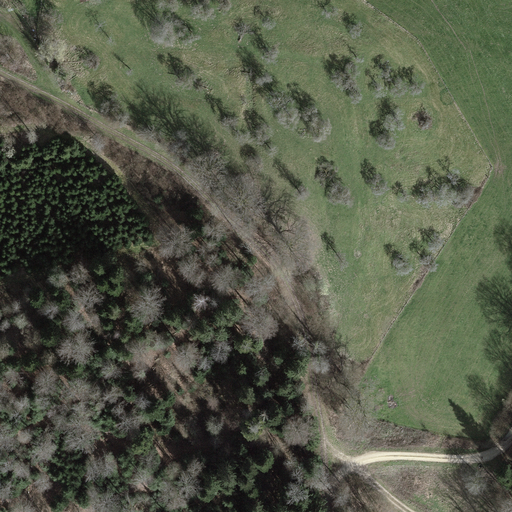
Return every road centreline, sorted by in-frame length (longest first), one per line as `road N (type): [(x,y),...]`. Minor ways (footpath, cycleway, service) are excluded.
road 1 (track): [(324,432),(265,272),(190,179),(139,143),(0,74)]
road 2 (track): [(327,511),(324,432),(403,511)]
road 3 (track): [(511,441),(505,455),(390,454),(350,463)]
